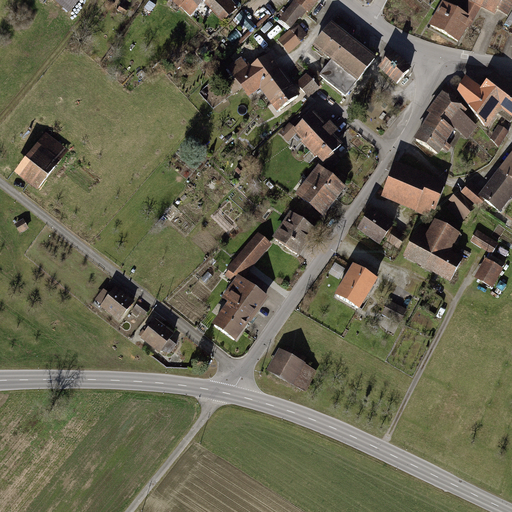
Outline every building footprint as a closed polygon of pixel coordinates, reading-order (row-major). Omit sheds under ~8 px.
[(81,0),(50,0),(69,15),(81,0)] [(220,0),(189,0),(182,7),(191,17),(206,3),(224,22),(238,9),(232,3),(228,7),(220,0)] [(318,0),(317,0),(291,0),(277,21),(287,29),(295,18),(302,22),(318,0)] [(511,0),(467,0),(466,4),(479,11),(492,18),(495,11),(506,17),(511,7),(511,0)] [(460,14),(440,3),(425,29),(459,47),(479,11),(466,4),(460,14)] [(122,5),(119,10),(126,14),(129,9),(122,5)] [(299,26),(279,41),(288,53),(308,38),(299,26)] [(333,61),(350,40),(332,26),(315,47),(333,61)] [(237,47),(246,37),(239,31),(230,40),(237,47)] [(375,60),(350,40),(333,61),(321,76),(347,96),(375,60)] [(410,70),(392,53),(375,71),(393,88),(410,70)] [(242,60),(230,69),(249,94),(261,86),(273,102),(291,88),(266,54),(259,59),(261,62),(250,70),(242,60)] [(460,94),(485,126),(496,111),(511,122),(511,120),(511,88),(494,75),(482,91),(473,85),(466,84),(460,94)] [(319,88),(307,76),(298,84),(310,96),(319,88)] [(291,88),(273,102),(279,111),(298,97),(291,88)] [(465,112),(454,102),(458,97),(450,88),(430,114),(433,116),(417,140),(437,154),(441,147),(447,151),(450,146),(447,144),(447,143),(445,141),(452,130),(451,129),(455,124),(467,135),(474,125),(462,115),(465,112)] [(322,129),(311,116),(292,133),(288,128),(281,135),(287,141),(294,134),(320,163),(338,147),(331,139),(334,133),(327,124),(322,129)] [(507,134),(496,127),(486,142),(497,149),(507,134)] [(43,132),(9,175),(32,194),(66,151),(43,132)] [(511,154),(510,153),(479,192),(469,184),(458,196),(456,194),(445,208),(462,224),(481,205),(498,217),(511,199),(511,154)] [(338,163),(329,157),(323,165),(332,171),(338,163)] [(443,185),(393,166),(379,200),(430,220),(443,185)] [(343,189),(315,168),(292,200),(320,221),(343,189)] [(390,227),(368,212),(353,234),(375,249),(390,227)] [(314,231),(288,213),(270,241),(296,258),(314,231)] [(23,220),(13,224),(18,235),(28,230),(23,220)] [(425,233),(415,228),(399,260),(446,284),(458,260),(447,255),(457,236),(431,222),(425,233)] [(404,239),(391,232),(385,243),(398,251),(404,239)] [(498,245),(476,232),(469,244),(490,257),(498,245)] [(271,247),(255,234),(224,273),(234,281),(218,301),(223,304),(205,327),(229,346),(267,299),(244,281),(271,247)] [(500,270),(482,260),(472,280),(490,289),(500,270)] [(378,281),(354,268),(336,300),(360,313),(378,281)] [(102,293),(93,304),(117,324),(134,304),(114,288),(107,297),(102,293)] [(151,309),(141,301),(134,310),(144,318),(151,309)] [(406,311),(389,302),(383,314),(400,322),(406,311)] [(173,335),(153,321),(138,342),(157,356),(173,335)] [(316,374),(276,352),(264,374),(304,396),(316,374)]
